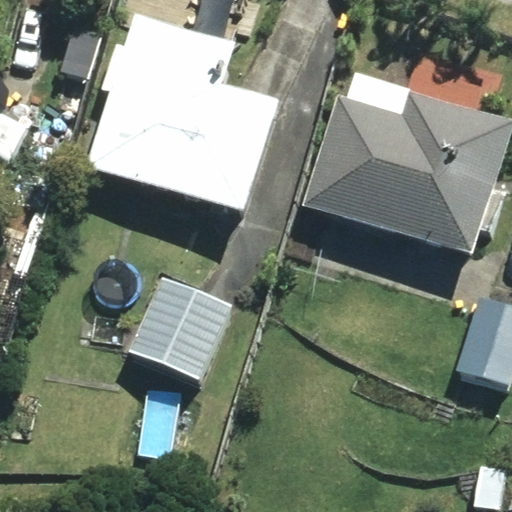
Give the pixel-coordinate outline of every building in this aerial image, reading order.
[(80,184),(234,237),(272,125),(214,106),(229,64),(131,31),(122,59),(113,57),(96,106),(105,109),(80,184)] [(296,223),(465,276),(509,139),(404,107),(397,132),(333,110),(296,223)] [(123,367),(191,399),(227,321),(159,289),(123,367)] [(450,390),(505,406),(511,380),(511,323),(473,312),(450,390)] [(475,405),(448,394),(440,413),(468,424),(475,405)] [(149,481),(183,481),(182,455),(150,454),(149,481)]
